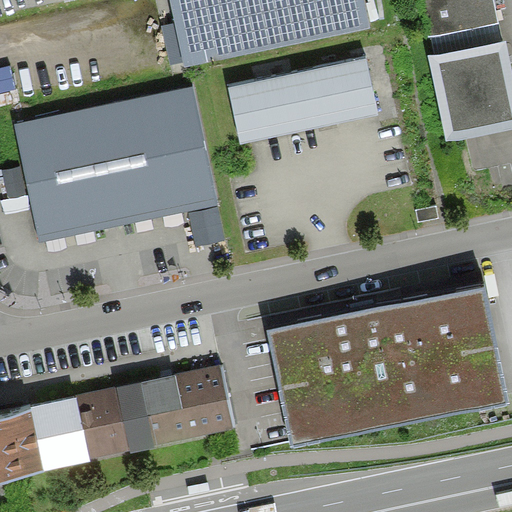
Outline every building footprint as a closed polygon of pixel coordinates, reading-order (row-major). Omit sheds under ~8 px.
[(363,0),(171,0),(185,65),(369,26),(363,0)] [(420,0),(427,34),(495,20),(490,0),(420,0)] [(511,111),(511,102),(498,35),(429,49),(444,125),(511,111)] [(240,137),(381,108),(370,54),(229,83),(240,137)] [(0,71),(0,94),(18,93),(16,70),(0,71)] [(195,83),(17,119),(41,235),(218,199),(195,83)] [(30,194),(28,173),(8,175),(10,196),(30,194)] [(221,208),(195,211),(198,243),(225,240),(221,208)] [(354,302),(377,414),(503,388),(480,275),(354,302)] [(377,414),(354,302),(213,331),(218,358),(237,444),(377,414)] [(218,358),(73,388),(86,447),(231,417),(218,358)] [(86,447),(73,388),(0,403),(0,409),(11,463),(86,447)] [(0,465),(11,463),(0,409),(0,465)]
